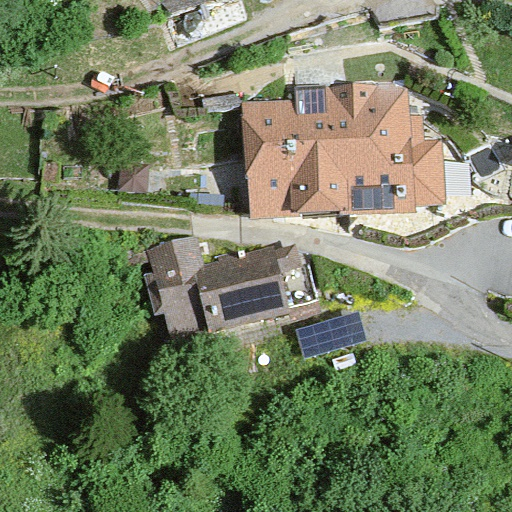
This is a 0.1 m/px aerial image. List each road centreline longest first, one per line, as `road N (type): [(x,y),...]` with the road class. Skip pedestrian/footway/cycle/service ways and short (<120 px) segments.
road 1 (unclassified): [(511,337),(402,268),(296,236),(193,224)]
road 2 (track): [(0,89),(86,93),(321,0)]
road 3 (track): [(193,224),(0,199)]
